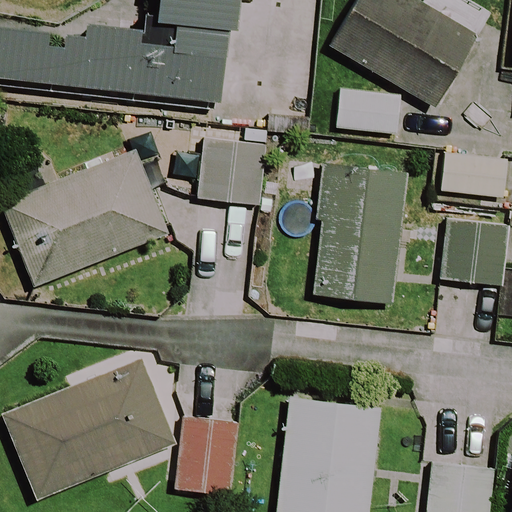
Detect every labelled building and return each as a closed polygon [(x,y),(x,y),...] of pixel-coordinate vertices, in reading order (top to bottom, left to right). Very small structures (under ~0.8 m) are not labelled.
[(45,37),(0,32),(0,82),(216,105),(224,35),(232,36),(235,2),(227,1),(227,0),(153,0),(152,20),(141,19),(139,36),(80,30),(79,42),(61,41),(60,53),(44,51),(45,37)] [(411,0),(355,0),(326,48),(432,111),(476,38),(411,0)] [(335,130),(395,136),(399,97),(339,90),(335,130)] [(266,148),(202,140),(195,201),(259,208),(266,148)] [(0,209),(31,288),(166,236),(134,153),(0,204),(0,209)] [(440,193),(501,199),(505,162),(444,156),(440,193)] [(311,298),(391,308),(406,177),(321,166),(314,222),(320,223),(311,298)] [(439,282),(500,289),(507,229),(446,221),(439,282)] [(0,418),(0,423),(34,504),(174,446),(138,361),(0,418)] [(367,511),(379,410),(287,399),(273,511),(367,511)] [(235,425),(180,419),(172,491),(227,497),(235,425)] [(428,466),(423,511),(489,511),(493,472),(428,466)]
